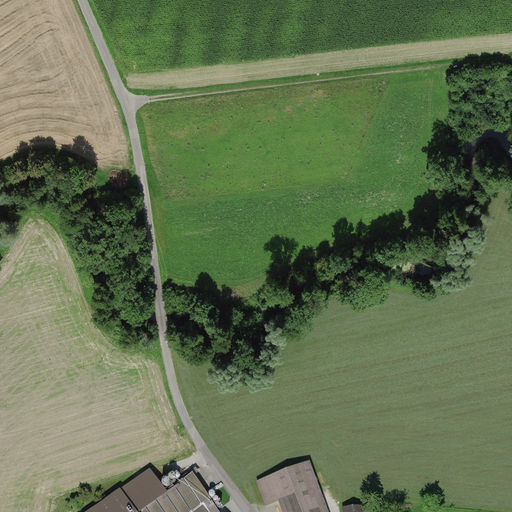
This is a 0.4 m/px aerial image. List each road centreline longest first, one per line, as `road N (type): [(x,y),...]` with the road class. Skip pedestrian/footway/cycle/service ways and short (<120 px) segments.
road 1 (unclassified): [(248,511),(197,439),(173,385),(153,207),(130,106),(83,0)]
road 2 (track): [(511,54),(130,106)]
